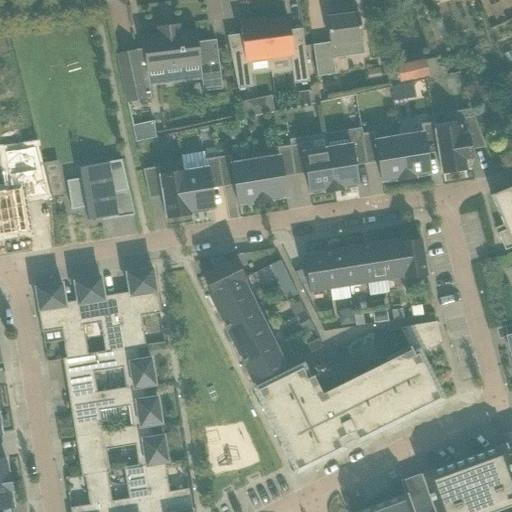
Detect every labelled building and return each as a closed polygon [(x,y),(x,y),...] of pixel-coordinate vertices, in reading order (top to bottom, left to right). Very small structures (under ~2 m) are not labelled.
[(364,55),(358,13),(355,14),(354,10),(342,11),(343,15),(325,18),(329,43),(312,45),(316,76),(335,74),(332,59),(345,57),(345,51),(362,49),(363,55),(364,55)] [(269,60),(264,19),(239,22),(240,34),(226,36),(237,88),(251,87),(248,60),(268,58),(268,60),(269,60)] [(264,19),(269,60),(289,58),(293,84),(308,82),(301,29),(289,31),(288,19),(265,22),(264,19)] [(142,49),(136,50),(115,54),(126,103),(150,98),(146,72),(164,70),(165,77),(182,74),(182,68),(199,66),(202,92),(221,89),(215,40),(197,42),(195,30),(179,32),(178,24),(172,25),(162,26),(156,27),(157,35),(141,37),(142,49)] [(399,84),(445,74),(441,57),(424,60),(424,59),(395,65),(399,84)] [(380,69),(366,71),(368,82),(381,80),(380,69)] [(310,92),(298,93),(300,106),(311,104),(310,92)] [(253,100),(240,103),(243,118),(256,116),(253,100)] [(433,123),(426,124),(430,147),(436,146),(441,173),(465,169),(464,161),(470,160),(468,144),(482,142),(473,116),(454,119),(455,127),(434,131),(433,123)] [(131,126),(135,142),(154,138),(153,121),(131,126)] [(421,133),(398,137),(405,179),(414,178),(414,177),(429,174),(424,148),(430,147),(426,124),(420,125),(421,133)] [(357,186),(352,160),(364,158),(361,134),(349,136),(348,131),(324,135),(326,148),(333,191),(343,189),(342,188),(357,186)] [(373,132),(361,134),(364,158),(376,156),(380,182),(395,180),(395,181),(405,179),(398,137),(374,140),(373,132)] [(333,191),(326,148),(313,150),(310,143),(289,146),(292,169),(304,168),(309,194),(323,192),(333,191)] [(225,144),(215,145),(215,148),(217,158),(227,156),(225,144)] [(278,156),(254,160),(261,202),(271,201),(271,200),(285,198),(280,171),(292,169),(289,146),(276,148),(278,156)] [(215,148),(204,150),(205,160),(217,158),(215,148)] [(11,192),(0,193),(0,237),(26,233),(21,201),(47,197),(35,150),(5,154),(11,192)] [(227,156),(217,158),(221,181),(232,179),(237,205),(251,203),(251,204),(261,202),(254,160),(231,164),(229,156),(227,156)] [(206,168),(182,172),(190,213),(213,209),(209,183),(221,181),(217,158),(205,160),(204,160),(206,168)] [(117,216),(113,193),(113,191),(125,189),(126,193),(128,192),(120,160),(104,163),(106,176),(80,180),(79,179),(65,181),(70,210),(85,208),(87,221),(101,219),(101,221),(103,220),(103,218),(117,216)] [(56,161),(41,163),(44,176),(58,173),(56,161)] [(190,213),(182,172),(159,175),(157,167),(142,170),(147,193),(161,191),(165,218),(190,214),(190,213)] [(511,186),(490,196),(504,230),(496,233),(505,254),(511,251),(511,186)] [(419,240),(400,243),(399,244),(404,276),(403,276),(404,278),(424,275),(419,240)] [(399,241),(380,244),(385,279),(403,276),(404,276),(399,244),(400,243),(399,241)] [(380,244),(361,247),(366,282),(385,279),(380,244)] [(361,247),(342,250),(347,285),(366,282),(361,247)] [(342,250),(323,253),(328,288),(347,285),(342,250)] [(328,288),(323,253),(303,256),(308,291),(328,288)] [(202,276),(211,293),(211,294),(240,280),(241,280),(243,279),(234,260),(202,276)] [(281,266),(271,271),(277,283),(287,278),(282,266),(281,266)] [(139,316),(159,313),(152,269),(125,273),(128,293),(115,295),(125,350),(136,348),(144,347),(139,316)] [(125,350),(115,295),(103,297),(100,277),(73,282),(76,301),(80,326),(81,325),(100,322),(104,352),(104,353),(125,350)] [(208,294),(217,312),(249,297),(241,280),(240,280),(211,294),(211,293),(208,294)] [(290,283),(279,288),(285,300),(296,295),(290,283)] [(80,326),(76,301),(64,303),(61,284),(34,288),(41,332),(61,329),(65,359),(66,359),(86,356),(86,355),(81,325),(80,326)] [(217,312),(226,330),(257,314),(249,297),(217,312)] [(304,312),(299,301),(288,306),(293,317),(304,312)] [(403,318),(401,308),(390,310),(392,320),(403,318)] [(350,309),(337,312),(340,326),(353,324),(350,309)] [(364,325),(362,312),(353,313),(354,326),(364,325)] [(226,330),(234,347),(266,331),(257,314),(226,330)] [(313,329),(308,319),(299,323),(304,334),(313,329)] [(356,439),(373,431),(371,426),(380,421),(383,426),(400,418),(397,413),(407,408),(409,413),(412,412),(410,407),(419,402),(422,407),(439,398),(418,356),(441,344),(436,322),(398,328),(408,346),(407,347),(412,356),(397,363),(398,365),(381,374),(380,372),(360,382),(361,384),(354,387),(353,385),(317,403),(312,394),(310,395),(308,388),(310,387),(301,368),(256,390),(264,406),(269,403),(273,413),(268,415),(270,418),(275,416),(279,425),(274,428),(283,444),(288,441),(292,451),(287,453),(295,470),(340,447),(339,444),(355,437),(356,439)] [(234,347),(243,364),(275,348),(266,331),(234,347)] [(322,347),(318,338),(305,344),(309,353),(322,347)] [(96,394),(95,393),(92,372),(122,367),(125,388),(125,389),(142,386),(142,387),(154,385),(150,358),(138,360),(136,348),(125,350),(104,353),(104,352),(86,355),(86,356),(66,359),(65,359),(62,359),(62,360),(68,399),(88,396),(88,395),(96,394)] [(275,348),(243,364),(252,382),(283,366),(275,348)] [(160,424),(156,397),(144,399),(142,387),(142,386),(125,389),(125,388),(95,393),(96,394),(88,395),(88,396),(90,411),(71,414),(75,438),(94,435),(94,434),(102,433),(102,432),(98,411),(128,406),(131,427),(131,428),(149,425),(149,426),(160,424)] [(94,435),(75,438),(77,453),(81,476),(85,476),(85,475),(105,472),(108,472),(105,449),(134,445),(137,466),(138,467),(142,466),(163,463),(167,463),(162,436),(150,438),(149,426),(149,425),(131,428),(131,427),(102,432),(102,433),(94,434),(94,435)] [(511,511),(511,446),(505,449),(504,445),(421,476),(422,478),(412,481),(402,485),(405,493),(353,511),(511,511)] [(0,483),(9,482),(8,473),(7,473),(4,458),(0,459),(0,483)] [(190,511),(187,489),(168,493),(163,463),(142,466),(150,511),(190,511)] [(150,511),(142,466),(138,467),(137,466),(123,468),(128,499),(110,502),(109,502),(110,511),(150,511)] [(110,511),(109,502),(110,502),(105,472),(85,475),(85,476),(89,505),(70,508),(70,511),(110,511)] [(0,508),(12,507),(10,492),(11,492),(9,482),(0,483),(0,508)]
